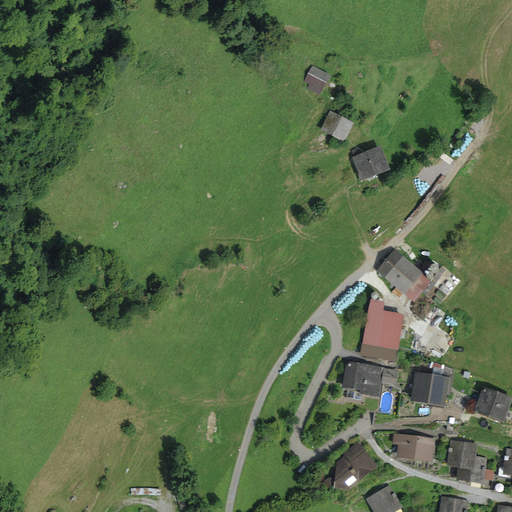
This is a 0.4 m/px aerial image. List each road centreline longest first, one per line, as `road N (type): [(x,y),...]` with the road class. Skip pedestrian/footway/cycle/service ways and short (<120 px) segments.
road 1 (residential): [(229,511),(267,384),(323,306),(337,331),(333,356),(297,428),(297,448),(322,453),(363,421)]
road 2 (unknown): [(335,341),(401,369),(399,389),(368,433)]
road 3 (track): [(511,8),(488,42),(489,106),(474,142)]
